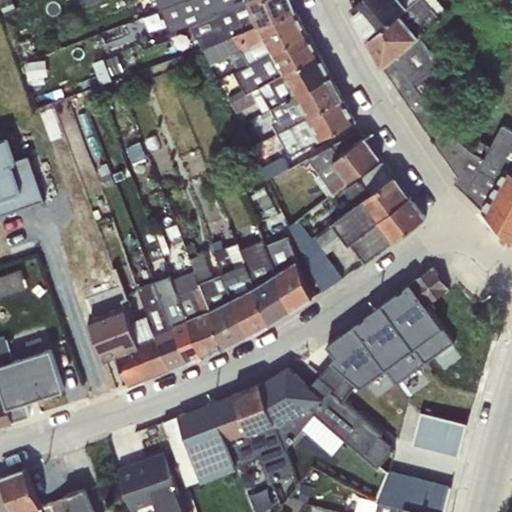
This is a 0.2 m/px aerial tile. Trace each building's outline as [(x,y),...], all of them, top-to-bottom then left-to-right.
[(13,0),(0,0),(0,3),(4,15),(17,10),(13,0)] [(158,0),(162,9),(184,0),(158,0)] [(184,0),(162,9),(172,32),(191,25),(252,0),(184,0)] [(291,0),(252,0),(191,25),(197,39),(191,41),(194,47),(201,45),(202,47),(295,10),(291,0)] [(359,0),(351,8),(368,39),(414,0),(359,0)] [(425,0),(414,0),(368,39),(383,67),(420,34),(435,21),(440,17),(425,0)] [(439,0),(425,0),(440,17),(448,10),(439,0)] [(295,10),(202,47),(211,65),(230,56),(237,69),(307,32),(295,10)] [(307,32),(237,69),(233,71),(244,89),(246,93),(319,54),(307,32)] [(420,34),(383,67),(457,175),(453,182),(511,238),(511,128),(503,124),(491,146),(477,138),(470,149),(448,129),(429,101),(456,83),(420,34)] [(246,93),(244,89),(229,96),(236,112),(257,102),(262,112),(271,108),(331,75),(319,54),(246,93)] [(45,60),(26,62),(28,78),(47,76),(45,60)] [(331,75),(271,108),(276,118),(271,121),(278,133),(343,98),(331,75)] [(343,98),(278,133),(290,155),(355,121),(343,98)] [(360,130),(308,158),(319,173),(314,178),(328,196),(380,157),(360,130)] [(8,137),(0,139),(0,215),(45,199),(29,155),(16,159),(8,137)] [(282,156),(260,168),(266,180),(289,168),(282,156)] [(357,204),(395,176),(383,161),(345,190),(357,204)] [(357,204),(334,221),(347,237),(350,241),(410,196),(395,176),(357,204)] [(410,196),(350,241),(364,263),(425,217),(410,196)] [(291,225),(301,246),(312,238),(299,220),(291,225)] [(334,221),(317,234),(328,249),(347,237),(334,221)] [(328,249),(317,234),(312,238),(301,246),(321,291),(342,278),(325,251),(328,249)] [(289,235),(265,245),(291,310),(313,296),(289,235)] [(270,324),(240,248),(238,242),(224,248),(221,239),(213,242),(223,272),(247,335),(270,324)] [(263,239),(240,248),(270,324),(291,310),(265,245),(263,239)] [(247,335),(223,272),(212,278),(203,253),(190,258),(194,271),(225,346),(247,335)] [(117,263),(99,269),(111,302),(128,296),(117,263)] [(433,266),(410,282),(427,304),(449,288),(433,266)] [(20,268),(0,273),(0,295),(26,287),(20,268)] [(194,271),(173,279),(202,356),(225,346),(194,271)] [(171,274),(154,281),(188,361),(202,356),(173,279),(171,274)] [(188,361),(154,281),(146,285),(144,280),(136,282),(149,315),(170,368),(188,361)] [(398,291),(382,303),(425,362),(454,341),(427,304),(410,282),(404,286),(405,288),(399,292),(398,291)] [(135,320),(128,297),(122,300),(124,305),(138,345),(115,352),(116,355),(128,384),(170,368),(149,315),(135,320)] [(360,320),(353,325),(386,369),(396,384),(425,362),(382,303),(365,315),(366,316),(361,321),(360,320)] [(138,345),(124,305),(90,318),(106,359),(116,355),(115,352),(138,345)] [(361,387),(386,369),(353,325),(327,344),(335,356),(331,361),(357,383),(361,387)] [(0,340),(0,363),(14,359),(7,339),(0,340)] [(14,359),(0,363),(0,380),(13,421),(29,415),(25,401),(64,389),(51,348),(14,359)] [(331,361),(320,374),(336,387),(333,389),(343,399),(357,383),(331,361)] [(287,367),(259,383),(285,449),(315,413),(377,466),(380,464),(394,449),(390,446),(392,443),(382,434),(383,433),(343,399),(333,389),(336,387),(320,374),(310,385),(288,367),(287,367)] [(0,424),(13,421),(0,380),(0,424)] [(259,383),(177,415),(202,477),(202,479),(260,457),(270,481),(294,471),(285,449),(259,383)] [(420,411),(412,443),(459,454),(467,422),(420,411)] [(202,477),(177,415),(165,420),(187,483),(202,477)] [(135,462),(118,468),(133,509),(157,500),(161,511),(186,511),(166,453),(136,464),(135,462)] [(25,467),(1,476),(16,511),(44,511),(42,507),(25,467)] [(387,469),(380,501),(423,511),(444,511),(451,485),(387,469)] [(16,511),(1,476),(0,476),(0,511),(16,511)] [(93,511),(84,488),(65,497),(71,511),(93,511)] [(359,496),(354,511),(423,511),(380,501),(359,496)] [(71,511),(65,497),(42,507),(44,511),(71,511)] [(161,511),(157,500),(133,509),(133,511),(161,511)]
